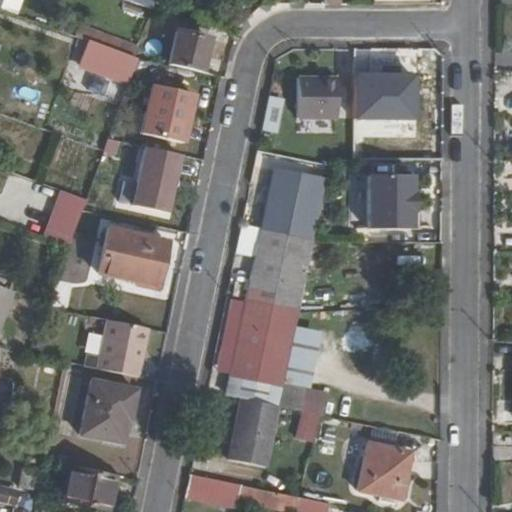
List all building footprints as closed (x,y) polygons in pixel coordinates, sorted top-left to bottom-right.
[(123,0),(158,9),(160,0),(123,0)] [(175,30),(169,64),(203,72),(210,36),(175,30)] [(136,57),(90,40),(83,57),(129,74),(136,57)] [(339,121),(341,77),(298,76),(296,119),(339,121)] [(141,134),(188,146),(201,96),(154,84),(141,134)] [(263,96),(257,126),(269,130),(275,98),(263,96)] [(106,138),(102,150),(112,152),(116,140),(106,138)] [(171,214),(185,155),(150,147),(136,205),(171,214)] [(367,164),(368,174),(409,174),(409,163),(367,164)] [(317,178),(269,169),(257,225),(305,235),(317,178)] [(80,209),(85,198),(62,190),(45,237),(67,246),(80,209)] [(166,242),(108,228),(98,273),(136,282),(137,278),(156,282),(166,242)] [(241,303),(290,312),(305,237),(256,228),(241,303)] [(420,269),(442,269),(442,235),(438,236),(439,229),(395,228),(394,254),(420,255),(420,269)] [(0,317),(10,291),(0,287),(0,317)] [(288,322),(290,312),(241,303),(222,394),(238,397),(274,404),(294,408),(298,385),(311,327),(288,322)] [(153,330),(111,321),(100,370),(143,379),(153,330)] [(139,390),(94,381),(82,434),(123,442),(127,419),(132,420),(139,390)] [(318,413),(320,414),(323,390),(298,385),(294,408),(318,413)] [(274,404),(238,397),(225,456),(262,463),(274,404)] [(410,452),(369,443),(358,489),(399,497),(410,452)] [(115,474),(73,465),(67,498),(108,508),(115,474)] [(28,499),(35,469),(22,467),(13,511),(29,511),(32,500),(28,499)] [(186,473),(183,487),(241,499),(244,484),(186,473)] [(307,503),(305,511),(327,511),(328,507),(307,503)]
